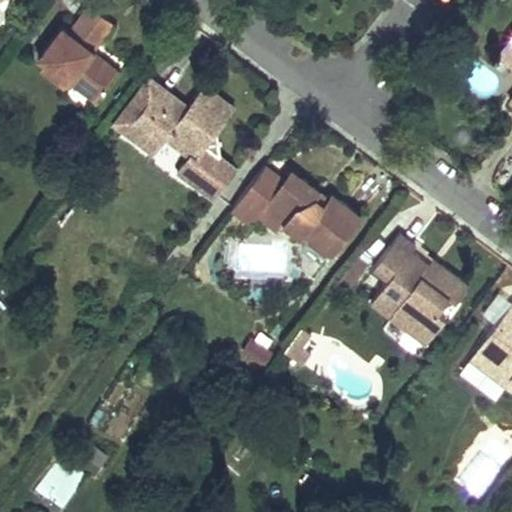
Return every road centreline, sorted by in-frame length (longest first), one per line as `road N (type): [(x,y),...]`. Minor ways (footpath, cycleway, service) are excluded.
road 1 (residential): [(342,109),(511,236)]
road 2 (residential): [(198,0),(342,109)]
road 3 (residential): [(422,0),(342,109)]
